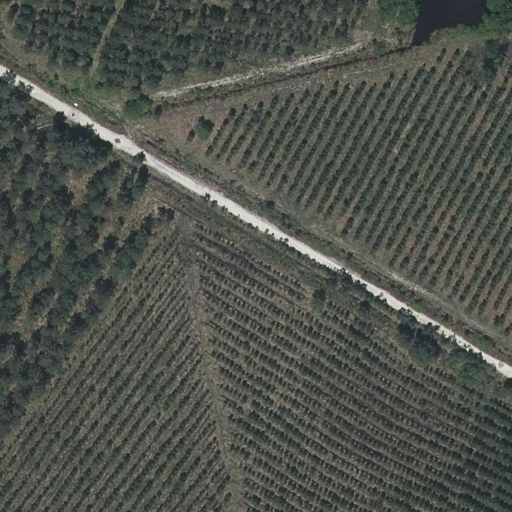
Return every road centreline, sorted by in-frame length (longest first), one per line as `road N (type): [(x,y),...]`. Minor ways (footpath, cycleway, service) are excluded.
road 1 (track): [(511,372),(0,71)]
road 2 (track): [(123,0),(72,114)]
